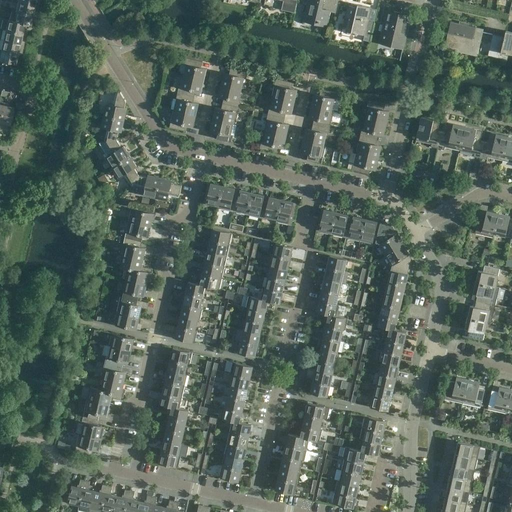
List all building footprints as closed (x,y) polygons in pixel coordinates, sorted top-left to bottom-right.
[(283,0),(281,10),(294,13),(297,0),(264,0),(264,6),(265,0),(283,0)] [(336,13),(337,5),(342,6),(343,2),(338,1),(338,0),(308,0),(304,21),(318,25),(326,26),(330,11),(336,13)] [(33,16),(35,6),(18,2),(16,12),(33,16)] [(371,8),(358,5),(354,4),(353,7),(347,5),(342,28),(348,29),(347,33),(355,35),(355,34),(357,34),(358,34),(364,35),(363,40),(370,42),(375,21),(369,20),(371,8)] [(33,16),(16,12),(12,11),(9,20),(13,21),(13,22),(25,24),(25,25),(31,26),(33,16)] [(403,48),(400,60),(405,42),(411,17),(410,16),(409,17),(401,15),(387,11),(385,19),(387,20),(386,23),(385,23),(380,42),(403,48)] [(22,34),(25,25),(25,24),(13,22),(13,21),(9,20),(3,19),(1,29),(5,30),(22,34)] [(450,21),(448,32),(444,48),(476,56),(483,29),(469,25),(470,22),(460,20),(459,23),(450,21)] [(511,32),(508,31),(494,28),(488,55),(507,60),(509,54),(511,54),(511,32)] [(20,44),(22,34),(5,30),(3,40),(20,44)] [(18,54),(20,44),(3,40),(1,50),(18,54)] [(0,60),(15,64),(18,54),(1,50),(0,52),(0,60)] [(187,65),(184,76),(204,81),(207,69),(199,67),(201,61),(186,58),(184,65),(187,65)] [(224,73),(221,85),(241,89),(244,78),(246,79),(248,72),(233,69),(232,75),(224,73)] [(201,92),(204,81),(184,76),(182,87),(179,86),(178,93),(193,96),(194,90),(201,92)] [(276,79),(272,96),(294,101),(297,90),(290,88),(291,82),(276,79)] [(239,100),(241,89),(221,85),(219,96),(226,98),(225,103),(240,107),(241,100),(239,100)] [(315,94),(312,106),(334,111),(334,110),(338,110),(341,98),(337,97),(338,93),(321,89),(320,95),(315,94)] [(116,91),(113,105),(107,103),(105,115),(124,120),(127,108),(125,107),(126,101),(121,92),(116,91)] [(191,102),(193,96),(178,93),(174,110),(196,115),(199,103),(191,102)] [(292,113),(294,101),(272,96),(268,114),(283,117),(284,111),(292,113)] [(382,110),(383,104),(369,100),(367,107),(369,108),(367,118),(387,123),(389,111),(382,110)] [(7,103),(3,102),(0,116),(0,122),(10,125),(14,108),(7,106),(7,104),(7,103)] [(236,124),(240,107),(225,103),(224,109),(216,107),(213,119),(233,124),(236,124)] [(330,128),(334,111),(312,106),(309,117),(316,119),(315,125),(330,128)] [(193,127),(196,115),(174,110),(170,127),(184,131),(186,125),(193,127)] [(282,123),(283,117),(268,114),(264,131),(286,136),(289,124),(282,123)] [(122,131),(124,120),(105,115),(102,127),(108,128),(104,142),(117,140),(119,131),(122,131)] [(431,147),(437,148),(441,133),(437,132),(440,121),(421,117),(416,140),(431,144),(431,147)] [(384,135),(387,123),(367,118),(364,129),(362,129),(360,135),(375,139),(377,133),(384,135)] [(231,134),(233,124),(213,119),(211,131),(218,132),(217,138),(232,142),(233,135),(231,134)] [(459,150),(465,127),(447,123),(445,134),(441,133),(437,148),(444,150),(445,147),(459,150)] [(326,145),(330,128),(315,125),(314,130),(307,128),(304,140),(326,145)] [(483,131),(465,127),(459,150),(474,154),(473,156),(480,158),(484,143),(480,142),(483,131)] [(284,148),(286,136),(264,131),(260,148),(275,152),(276,146),(284,148)] [(502,160),(508,137),(490,132),(487,144),(484,143),(480,158),(487,160),(488,157),(502,160)] [(374,144),(375,139),(360,135),(356,152),(379,157),(381,146),(374,144)] [(511,137),(508,137),(502,160),(511,162),(511,137)] [(122,147),(117,140),(104,142),(112,154),(107,157),(113,167),(130,156),(124,146),(122,147)] [(322,163),(326,145),(304,140),(301,152),(308,153),(307,159),(322,163)] [(376,169),(379,157),(356,152),(352,170),(367,173),(369,167),(376,169)] [(137,166),(130,156),(113,167),(119,177),(125,174),(132,186),(139,175),(135,168),(137,166)] [(320,168),(313,166),(312,173),(319,174),(320,168)] [(156,197),(160,178),(149,175),(148,177),(139,175),(132,186),(145,189),(144,195),(156,197)] [(172,180),(160,178),(156,197),(168,200),(168,198),(178,200),(182,185),(172,183),(172,180)] [(219,206),(223,186),(212,183),(211,186),(208,186),(209,183),(208,182),(203,205),(207,206),(208,203),(219,206)] [(235,189),(223,186),(219,206),(218,208),(233,212),(238,189),(237,192),(234,192),(235,189)] [(247,215),(252,193),(241,190),(240,193),(237,192),(238,189),(233,212),(247,215)] [(264,195),(252,193),(247,215),(262,218),(267,196),(266,199),(263,199),(264,195)] [(277,219),(282,199),(270,197),(269,200),(267,199),(267,196),(262,218),(266,219),(266,217),(277,219)] [(293,202),(282,199),(277,219),(277,222),(292,225),(297,203),(296,203),(295,206),(293,205),(293,202)] [(132,208),(129,220),(151,225),(153,219),(155,219),(155,217),(156,214),(132,208)] [(331,234),(336,212),(325,209),(324,213),(321,212),(322,209),(321,209),(316,231),(331,234)] [(493,237),(494,233),(499,214),(487,211),(486,215),(480,214),(475,233),(493,237)] [(348,215),(336,212),(331,234),(346,238),(351,216),(350,219),(347,218),(348,215)] [(511,237),(511,234),(511,221),(509,221),(510,216),(499,214),(494,233),(511,237)] [(360,241),(361,239),(366,219),(354,216),(353,219),(350,219),(351,216),(346,238),(360,241)] [(377,222),(366,219),(361,239),(372,241),(371,244),(375,245),(376,242),(381,222),(380,222),(379,225),(376,225),(377,222)] [(148,237),(151,225),(129,220),(125,237),(140,241),(141,235),(148,237)] [(231,222),(229,229),(243,232),(244,225),(231,222)] [(392,225),(381,222),(376,242),(379,243),(386,254),(403,244),(392,225)] [(213,228),(211,240),(230,244),(233,233),(213,228)] [(138,246),(140,241),(125,237),(121,255),(123,255),(143,260),(146,248),(138,246)] [(227,255),(230,244),(211,240),(208,251),(227,255)] [(276,243),(273,254),(290,258),(293,247),(276,243)] [(412,257),(403,244),(386,254),(392,265),(391,270),(408,274),(412,257)] [(225,267),(227,255),(208,251),(205,262),(225,267)] [(288,269),(290,258),(273,254),(271,265),(288,269)] [(142,266),(143,260),(123,255),(121,267),(125,268),(129,269),(130,268),(147,272),(148,267),(142,266)] [(330,255),(327,267),(344,271),(347,259),(330,255)] [(222,278),(225,267),(205,262),(203,273),(222,278)] [(285,281),(288,269),(271,265),(268,277),(285,281)] [(478,270),(476,282),(496,286),(500,268),(484,265),(483,271),(478,270)] [(153,269),(148,267),(147,272),(130,268),(129,269),(125,268),(123,278),(127,279),(147,284),(148,278),(151,278),(151,276),(153,269)] [(348,272),(344,271),(327,267),(325,278),(342,282),(346,283),(348,272)] [(405,285),(408,274),(391,270),(388,281),(405,285)] [(219,289),(222,278),(203,273),(200,284),(205,286),(219,289)] [(282,292),(285,281),(268,277),(266,288),(282,292)] [(339,293),(342,282),(325,278),(322,289),(339,293)] [(144,296),(147,284),(127,279),(124,290),(122,289),(121,295),(136,299),(137,294),(144,296)] [(203,297),(205,286),(200,284),(189,281),(186,293),(203,297)] [(403,296),(405,285),(388,281),(386,292),(403,296)] [(500,287),(496,286),(476,282),(473,293),(478,294),(476,300),(496,305),(500,287)] [(282,292),(266,288),(263,287),(261,298),(268,300),(268,301),(280,303),(282,292)] [(336,304),(339,293),(322,289),(320,300),(336,304)] [(400,307),(403,296),(386,292),(383,303),(400,307)] [(200,308),(203,297),(186,293),(183,304),(200,308)] [(134,304),(136,299),(121,295),(117,312),(139,317),(142,306),(134,304)] [(266,311),(268,301),(268,300),(261,298),(249,295),(246,307),(249,308),(266,311)] [(339,305),(336,304),(320,300),(317,312),(329,315),(329,314),(336,316),(339,305)] [(491,322),(496,305),(476,300),(475,306),(470,305),(467,317),(487,321),(491,322)] [(398,318),(400,307),(383,303),(381,314),(398,318)] [(203,309),(200,308),(183,304),(181,315),(198,319),(200,320),(203,309)] [(263,323),(266,311),(249,308),(246,319),(263,323)] [(136,329),(139,317),(117,312),(114,324),(136,329)] [(348,318),(336,316),(329,314),(329,315),(326,325),(343,329),(345,330),(348,318)] [(395,330),(395,329),(398,318),(381,314),(378,326),(390,329),(390,328),(395,330)] [(195,330),(198,319),(181,315),(178,326),(195,330)] [(483,339),(487,321),(467,317),(465,328),(469,330),(468,336),(483,339)] [(260,334),(263,323),(246,319),(243,330),(260,334)] [(340,340),(343,329),(326,325),(323,337),(340,340)] [(197,331),(195,330),(178,326),(175,338),(195,342),(197,331)] [(407,332),(395,329),(395,330),(390,328),(390,329),(387,340),(404,344),(407,332)] [(258,345),(260,334),(243,330),(241,341),(258,345)] [(109,345),(112,346),(132,350),(134,339),(112,333),(109,345)] [(344,341),(340,340),(323,337),(321,348),(338,352),(342,352),(344,341)] [(258,345),(241,341),(237,340),(234,351),(255,356),(258,345)] [(401,355),(404,344),(387,340),(385,350),(401,355)] [(129,362),(132,350),(112,346),(109,356),(107,356),(105,362),(120,365),(121,360),(129,362)] [(170,359),(187,363),(190,364),(193,352),(173,348),(170,359)] [(335,363),(338,352),(321,348),(318,359),(335,363)] [(401,355),(385,350),(382,350),(379,361),(382,362),(399,366),(401,355)] [(185,374),(187,363),(170,359),(168,370),(185,374)] [(333,374),(335,363),(318,359),(316,370),(333,374)] [(229,373),(233,374),(250,378),(253,366),(232,361),(229,373)] [(119,370),(120,365),(105,362),(104,368),(106,368),(104,379),(124,384),(126,372),(119,370)] [(396,377),(399,366),(382,362),(379,373),(396,377)] [(187,375),(185,374),(168,370),(165,381),(185,386),(187,375)] [(330,385),(333,374),(316,370),(313,381),(330,385)] [(394,388),(396,377),(379,373),(377,384),(394,388)] [(248,389),(250,378),(233,374),(231,385),(248,389)] [(463,403),(468,379),(457,377),(456,381),(449,380),(445,399),(463,403)] [(124,384),(104,379),(102,378),(99,389),(99,390),(119,394),(118,399),(122,400),(124,392),(124,390),(122,390),(124,384)] [(480,382),(468,379),(463,403),(481,407),(485,388),(479,387),(480,382)] [(182,397),(185,386),(165,381),(163,393),(182,397)] [(327,396),(330,385),(313,381),(310,393),(327,396)] [(391,399),(394,388),(377,384),(374,395),(391,399)] [(245,400),(248,389),(231,385),(228,396),(245,400)] [(506,413),(507,409),(511,389),(500,386),(498,391),(492,390),(488,409),(506,413)] [(111,397),(118,399),(119,394),(99,390),(99,389),(90,387),(87,399),(110,404),(111,397)] [(180,408),(182,397),(163,393),(160,404),(172,407),(172,406),(179,408),(180,408)] [(388,411),(391,399),(374,395),(371,407),(388,411)] [(243,411),(245,400),(228,396),(226,407),(243,411)] [(107,415),(110,404),(87,399),(83,416),(100,420),(100,419),(98,419),(100,414),(107,415)] [(308,402),(305,414),(322,418),(325,418),(328,407),(308,402)] [(189,410),(180,408),(179,408),(172,406),(172,407),(169,418),(186,422),(189,410)] [(243,411),(226,407),(223,407),(221,418),(232,421),(240,422),(243,411)] [(320,429),(322,418),(305,414),(303,425),(320,429)] [(100,420),(83,416),(82,422),(84,423),(82,434),(102,438),(104,426),(97,425),(98,419),(100,420)] [(362,427),(366,428),(383,432),(386,420),(365,416),(362,427)] [(184,433),(186,422),(169,418),(167,429),(184,433)] [(252,425),(240,422),(232,421),(230,432),(249,436),(252,425)] [(322,429),(320,429),(303,425),(300,436),(306,437),(306,438),(311,439),(320,441),(322,429)] [(383,432),(366,428),(362,427),(360,439),(364,440),(364,439),(381,443),(383,432)] [(181,444),(184,433),(167,429),(164,440),(181,444)] [(246,447),(249,436),(230,432),(227,443),(246,447)] [(102,438),(82,434),(79,433),(75,451),(90,454),(91,448),(99,450),(102,438)] [(309,450),(311,439),(306,438),(306,437),(300,436),(289,433),(286,445),(305,449),(309,450)] [(378,455),(381,443),(364,439),(364,440),(361,450),(366,452),(378,455)] [(183,444),(181,444),(164,440),(161,451),(181,455),(183,444)] [(458,441),(455,453),(478,458),(480,447),(458,441)] [(244,458),(246,447),(227,443),(225,454),(244,458)] [(310,450),(309,450),(305,449),(286,445),(283,456),(303,460),(308,462),(310,450)] [(364,463),(366,452),(361,450),(346,446),(343,458),(345,458),(347,459),(364,463)] [(178,467),(181,455),(161,451),(159,463),(178,467)] [(475,469),(478,458),(455,453),(453,464),(475,469)] [(241,470),(244,458),(225,454),(222,465),(241,470)] [(300,471),(303,460),(283,456),(281,467),(300,471)] [(361,474),(364,463),(347,459),(345,458),(342,469),(361,474)] [(472,480),(475,469),(453,464),(450,475),(472,480)] [(239,481),(241,470),(222,465),(219,477),(239,481)] [(298,483),(300,471),(281,467),(278,478),(298,483)] [(359,485),(361,474),(342,469),(339,481),(342,481),(359,485)] [(470,492),(472,480),(450,475),(448,486),(470,492)] [(295,494),(298,483),(278,478),(276,490),(295,494)] [(80,505),(85,480),(81,479),(79,487),(72,485),(70,493),(65,492),(64,500),(68,501),(68,502),(80,505)] [(88,511),(89,511),(95,490),(88,489),(90,481),(85,480),(80,505),(79,510),(88,511)] [(356,496),(359,485),(342,481),(339,481),(338,480),(335,491),(356,496)] [(101,511),(108,485),(103,484),(101,492),(95,490),(89,511),(101,511)] [(113,511),(117,496),(111,494),(112,486),(108,485),(101,511),(113,511)] [(467,503),(470,492),(448,486),(445,498),(467,503)] [(125,511),(130,490),(125,489),(124,497),(117,496),(113,511),(125,511)] [(136,511),(139,501),(133,499),(135,492),(130,490),(125,511),(136,511)] [(353,508),(356,496),(335,491),(332,503),(353,508)] [(148,511),(152,496),(148,494),(146,502),(139,501),(136,511),(148,511)] [(160,511),(162,506),(155,505),(157,497),(152,496),(148,511),(160,511)] [(456,511),(465,511),(467,503),(445,498),(442,509),(456,511)] [(171,511),(175,501),(170,500),(168,507),(162,506),(160,511),(171,511)] [(179,502),(175,501),(171,511),(184,511),(177,510),(179,502)]
